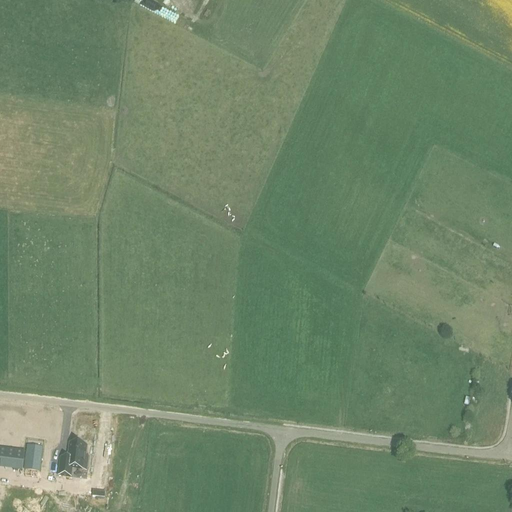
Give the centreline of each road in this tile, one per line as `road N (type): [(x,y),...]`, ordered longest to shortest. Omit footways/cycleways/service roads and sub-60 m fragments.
road 1 (unclassified): [(281,431),(0,396)]
road 2 (unclassified): [(508,456),(281,431)]
